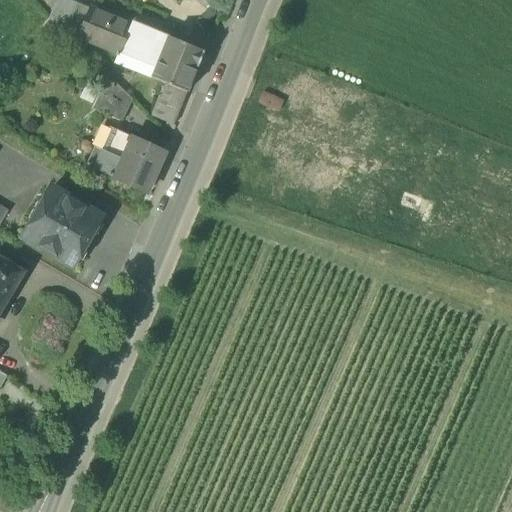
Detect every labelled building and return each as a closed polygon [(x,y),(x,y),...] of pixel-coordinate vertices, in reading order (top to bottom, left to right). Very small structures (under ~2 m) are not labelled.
[(70,38),(72,41),(79,39),(78,38),(89,9),(68,0),(57,0),(50,19),(57,26),(70,38)] [(79,39),(118,54),(119,55),(128,33),(131,26),(130,26),(89,9),(78,38),(79,39)] [(44,26),(50,33),(57,26),(50,19),(44,26)] [(131,26),(128,33),(153,43),(157,34),(131,23),(130,26),(131,26)] [(158,33),(157,34),(153,43),(128,33),(119,55),(118,54),(114,63),(117,64),(135,71),(151,78),(168,38),(168,37),(159,33),(158,33)] [(203,52),(168,38),(151,78),(164,83),(186,93),(187,93),(188,91),(187,91),(196,69),(203,52)] [(135,71),(117,64),(114,71),(131,78),(135,71)] [(91,108),(120,122),(131,99),(107,75),(91,108)] [(156,118),(174,125),(186,93),(164,83),(152,115),(156,118)] [(258,104),(278,113),(283,102),(263,93),(258,104)] [(104,126),(94,147),(112,155),(121,134),(122,133),(114,130),(114,129),(112,128),(105,125),(104,126)] [(132,138),(121,134),(112,155),(94,147),(85,165),(144,192),(145,193),(164,153),(162,152),(132,138)] [(22,239),(72,268),(83,248),(85,249),(91,238),(89,237),(101,218),(51,189),(42,205),(43,205),(33,224),(32,223),(22,239)] [(0,225),(8,212),(0,207),(0,225)] [(0,311),(22,274),(0,260),(0,311)] [(8,379),(0,373),(0,388),(2,390),(8,379)]
